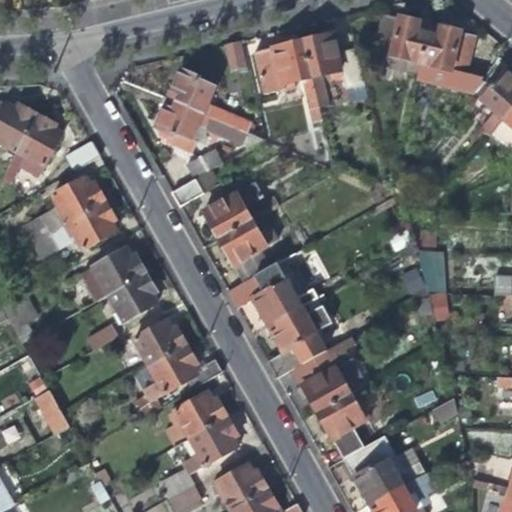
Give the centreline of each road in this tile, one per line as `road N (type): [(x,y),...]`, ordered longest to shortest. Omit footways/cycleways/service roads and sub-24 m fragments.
road 1 (residential): [(329,511),(56,43)]
road 2 (residential): [(233,0),(56,43)]
